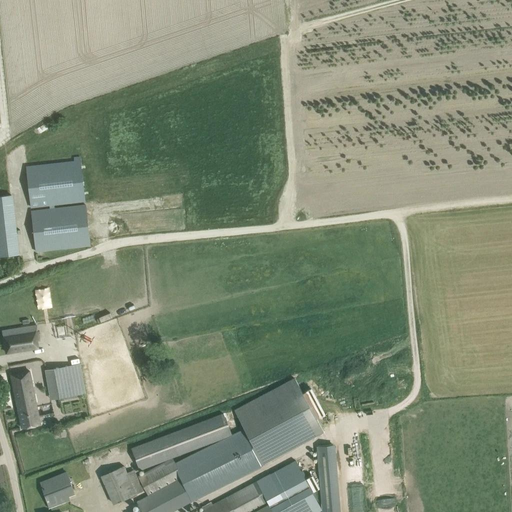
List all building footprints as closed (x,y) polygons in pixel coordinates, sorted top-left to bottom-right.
[(74,157),(74,161),(26,166),(31,208),(85,202),(80,156),(74,157)] [(0,195),(0,256),(19,254),(12,194),(0,195)] [(32,211),(36,252),(90,245),(85,205),(32,211)] [(37,341),(39,341),(37,325),(2,331),(6,353),(25,350),(38,348),(37,341)] [(47,371),(52,399),(86,392),(81,364),(47,371)] [(22,427),(40,424),(29,370),(11,374),(22,427)] [(294,378),(235,410),(245,429),(243,429),(261,465),(323,431),(316,418),(325,414),(311,388),(302,392),(294,378)] [(226,437),(232,434),(230,429),(224,413),(138,445),(133,447),(131,448),(139,470),(226,437)] [(226,437),(174,463),(172,458),(138,476),(148,495),(136,501),(139,507),(130,511),(172,511),(195,500),(261,467),(261,465),(243,429),(232,434),(226,437)] [(321,511),(339,511),(335,444),(318,445),(321,511)] [(134,469),(127,472),(124,466),(100,476),(113,504),(144,491),(134,469)] [(40,482),(49,508),(70,501),(68,496),(74,494),(67,473),(40,482)] [(290,511),(270,473),(212,504),(211,502),(203,506),(204,509),(197,511),(290,511)]
